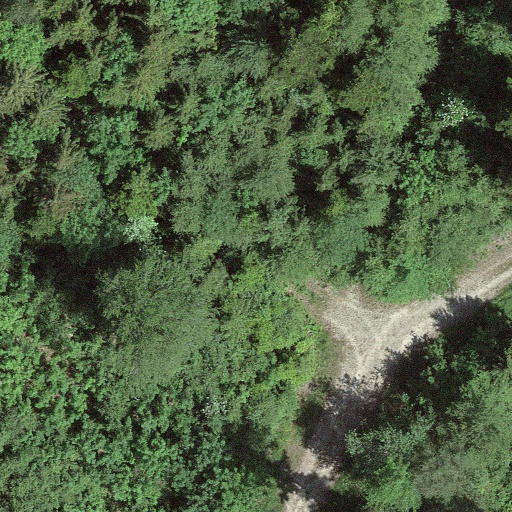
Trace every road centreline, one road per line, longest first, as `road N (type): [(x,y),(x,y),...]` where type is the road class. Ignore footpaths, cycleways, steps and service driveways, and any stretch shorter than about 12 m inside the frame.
road 1 (track): [(380,374),(375,265),(408,153),(474,0)]
road 2 (track): [(511,273),(422,334),(380,374)]
road 3 (track): [(380,374),(346,417),(305,511)]
